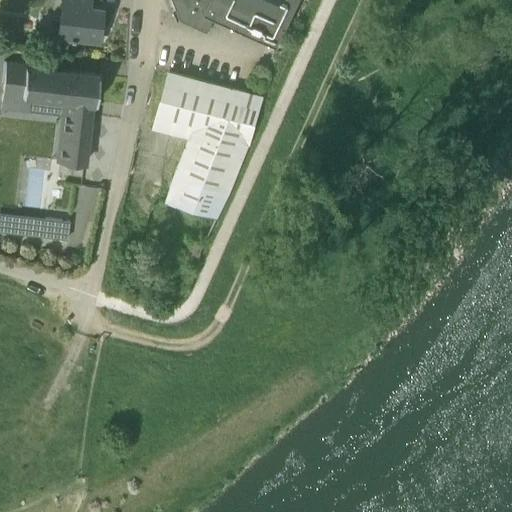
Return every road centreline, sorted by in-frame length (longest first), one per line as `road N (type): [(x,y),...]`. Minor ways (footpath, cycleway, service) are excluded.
road 1 (track): [(107,328),(177,345),(196,345),(213,332),(364,0)]
road 2 (unclassified): [(0,269),(91,295),(145,53),(148,0)]
